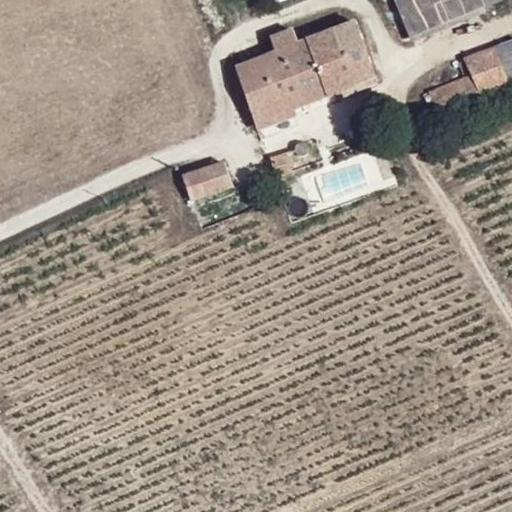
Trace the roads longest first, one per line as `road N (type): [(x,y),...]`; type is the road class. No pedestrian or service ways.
road 1 (track): [(0,231),(238,127),(215,45),(337,0)]
road 2 (track): [(511,319),(447,217)]
